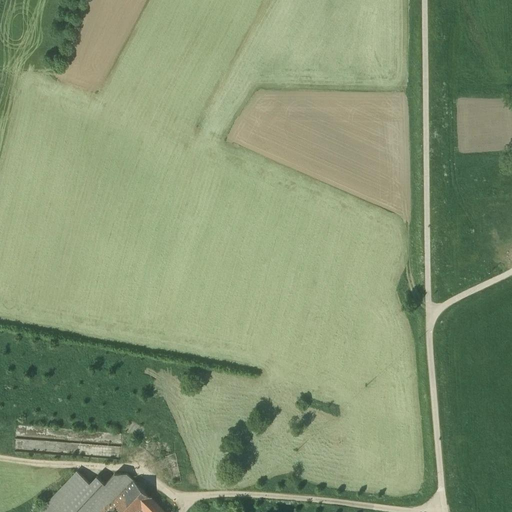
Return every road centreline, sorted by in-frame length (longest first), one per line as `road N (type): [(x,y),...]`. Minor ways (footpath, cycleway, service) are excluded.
road 1 (unclassified): [(443,505),(430,310),(511,265)]
road 2 (track): [(0,456),(124,465),(181,501)]
